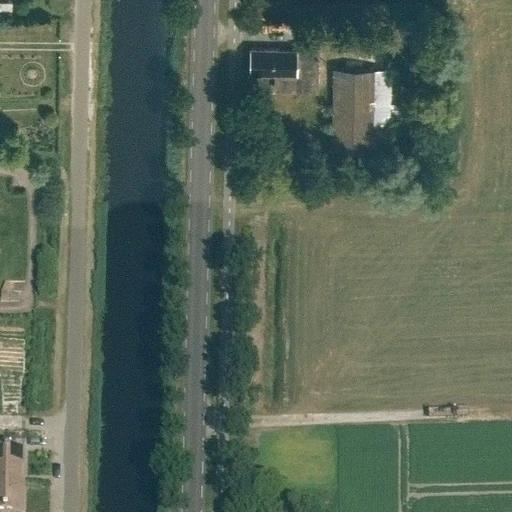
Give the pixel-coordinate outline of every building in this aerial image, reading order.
[(0,47),(0,91),(31,91),(31,47),(0,47)] [(317,93),(319,53),(252,50),(251,74),(277,75),(276,91),(317,93)] [(390,150),(392,70),(334,68),(332,149),(390,150)] [(68,139),(67,116),(54,117),(55,139),(68,139)] [(0,481),(25,482),(25,450),(0,449),(0,481)] [(0,511),(24,511),(25,482),(0,481),(0,511)]
